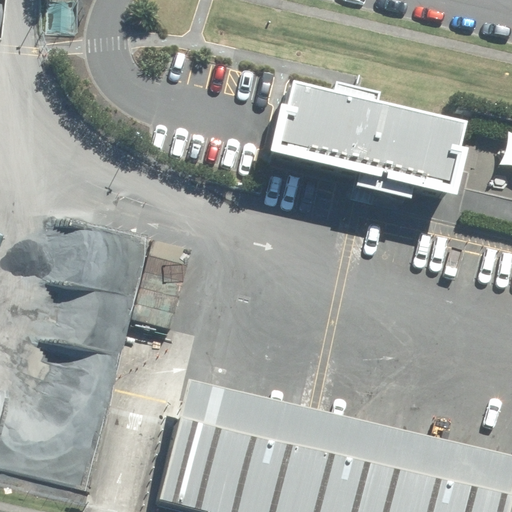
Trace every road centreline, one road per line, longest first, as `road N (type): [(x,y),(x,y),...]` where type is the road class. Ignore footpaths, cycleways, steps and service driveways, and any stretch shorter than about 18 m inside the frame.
road 1 (unknown): [(50,110),(260,233),(501,344)]
road 2 (unknown): [(120,68),(170,101),(291,114)]
road 3 (unknown): [(1,42),(120,68)]
